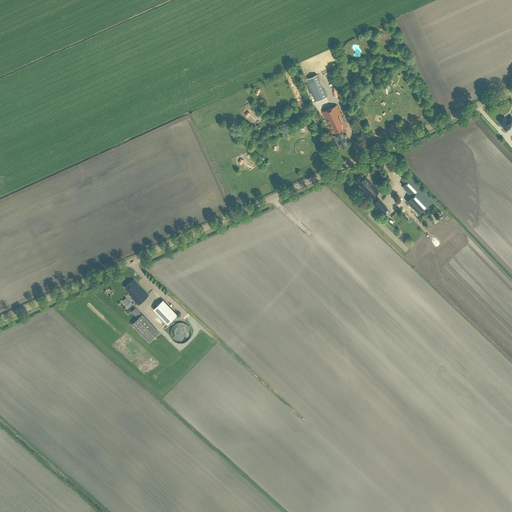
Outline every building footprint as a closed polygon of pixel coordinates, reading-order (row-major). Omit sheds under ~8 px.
[(305,79),(315,101),(327,96),(317,74),(305,79)] [(336,104),(322,111),(332,133),(346,127),(336,104)] [(504,117),(498,121),(505,130),(511,125),(511,124),(511,116),(511,115),(506,119),(504,117)] [(340,132),(339,130),(334,132),(335,134),(331,136),(336,148),(340,146),(341,147),(348,144),(342,131),(340,132)] [(355,181),(372,198),(379,191),(365,176),(363,177),(360,174),(355,179),(356,180),(355,181)] [(410,177),(403,183),(412,194),(406,199),(418,212),(431,200),(410,177)] [(371,204),(383,218),(390,211),(378,198),(371,204)] [(396,225),(403,220),(401,217),(394,222),(396,225)] [(129,292),(128,292),(131,295),(130,296),(138,304),(149,294),(134,278),(125,287),(129,292)] [(163,299),(153,308),(167,323),(177,314),(163,299)] [(135,306),(131,311),(135,315),(139,311),(135,306)] [(158,331),(141,313),(131,323),(148,341),(158,331)] [(282,386),(279,389),(286,397),(289,394),(282,386)]
